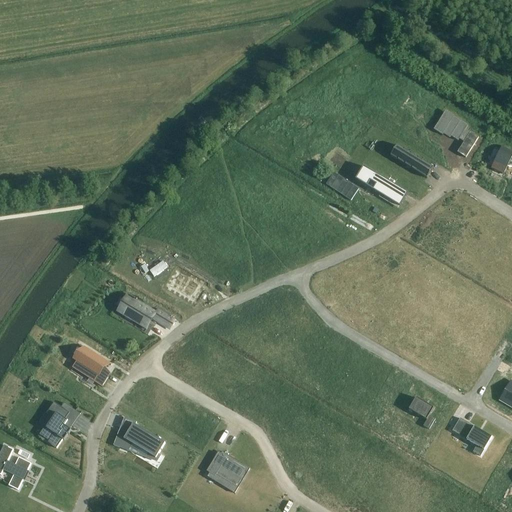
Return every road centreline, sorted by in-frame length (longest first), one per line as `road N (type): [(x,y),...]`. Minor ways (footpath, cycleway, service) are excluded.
road 1 (track): [(511,86),(380,7),(360,18),(233,108),(138,200),(61,293),(0,393)]
road 2 (residential): [(141,365),(258,435),(288,493),(319,511)]
road 3 (residential): [(469,404),(325,322),(293,276)]
road 4 (residential): [(451,178),(383,237),(293,276)]
road 5 (residential): [(293,276),(192,322),(141,365)]
road 6 (track): [(363,47),(385,37),(511,113)]
road 7 (residential): [(141,365),(95,433),(77,511)]
